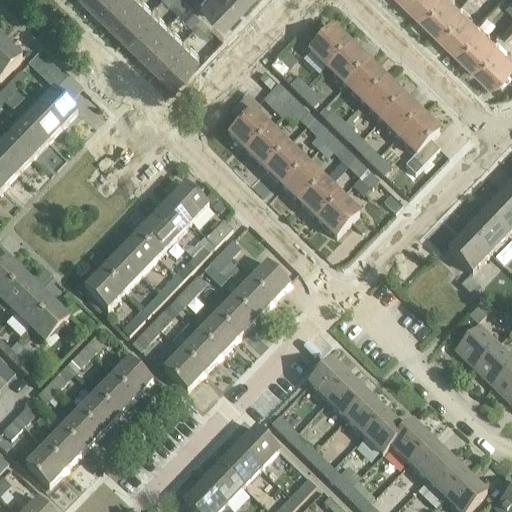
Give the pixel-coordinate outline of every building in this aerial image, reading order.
[(101,0),(95,8),(110,23),(132,0),(101,0)] [(132,0),(110,23),(126,38),(152,11),(141,0),(132,0)] [(181,0),(169,0),(167,3),(179,15),(188,6),(181,0)] [(224,25),(242,6),(236,0),(201,0),(200,1),(224,25)] [(433,0),(405,0),(420,14),(433,0)] [(433,0),(420,14),(438,31),(460,8),(452,0),(433,0)] [(460,8),(438,31),(456,48),(478,25),(460,8)] [(168,26),(152,11),(126,38),(142,53),(168,26)] [(195,30),(203,21),(194,13),(186,21),(195,30)] [(203,21),(195,30),(203,38),(212,29),(203,21)] [(456,48),(473,65),(496,42),(478,25),(456,48)] [(511,25),(501,36),(509,43),(511,40),(511,25)] [(142,53),(158,68),(184,41),(168,26),(142,53)] [(328,72),(351,49),(333,32),(310,55),(328,72)] [(184,41),(158,68),(173,83),(199,56),(184,41)] [(511,58),(496,42),(473,65),(491,83),(511,61),(511,58)] [(7,47),(0,53),(0,85),(23,62),(7,47)] [(328,72),(346,89),(369,66),(351,49),(328,72)] [(288,54),(279,64),(288,73),(290,74),(299,64),(288,54)] [(369,66),(346,89),(364,106),(386,84),(369,66)] [(21,76),(27,82),(34,74),(28,68),(21,76)] [(265,77),(260,82),(272,94),(277,88),(265,77)] [(298,81),(290,88),(302,100),(310,92),(298,81)] [(386,84),(364,106),(382,123),(404,101),(386,84)] [(297,102),(280,86),(277,88),(272,94),(265,101),(282,118),(297,102)] [(6,92),(0,97),(0,101),(4,105),(11,97),(6,92)] [(322,104),(310,92),(302,100),(315,112),(322,104)] [(39,109),(63,132),(78,116),(54,93),(39,109)] [(404,101),(382,123),(400,140),(422,118),(404,101)] [(297,102),(282,118),(294,129),(301,122),(302,123),(310,115),(297,102)] [(24,125),(48,147),(63,132),(39,109),(24,125)] [(253,115),(230,138),(248,156),(270,132),(253,115)] [(326,124),(337,135),(345,126),(334,116),(326,124)] [(422,118),(400,140),(418,157),(412,162),(413,162),(406,169),(415,179),(440,153),(431,144),(440,136),(422,118)] [(48,147),(24,125),(9,140),(33,163),(48,147)] [(345,126),(337,135),(355,152),(363,143),(345,126)] [(313,137),(324,148),(332,140),(321,128),(313,137)] [(248,156),(266,173),(288,149),(270,132),(248,156)] [(33,163),(9,140),(0,149),(0,161),(18,179),(33,163)] [(342,165),(350,157),(332,140),(324,148),(342,165)] [(355,152),(372,169),(381,161),(363,143),(355,152)] [(284,190),(306,167),(288,149),(266,173),(284,190)] [(342,165),(360,183),(368,174),(350,157),(342,165)] [(18,179),(0,161),(0,191),(3,194),(18,179)] [(381,161),(372,169),(385,181),(393,172),(381,161)] [(301,207),(324,184),(306,167),(284,190),(301,207)] [(368,174),(360,183),(353,190),(364,201),(380,186),(368,174)] [(319,224),(342,201),(324,184),(301,207),(319,224)] [(511,208),(511,187),(502,199),(511,208)] [(169,205),(192,228),(209,210),(186,188),(169,205)] [(211,196),(205,202),(220,216),(221,215),(225,219),(229,215),(225,211),(226,210),(211,196)] [(511,236),(511,208),(502,199),(484,217),(508,240),(511,236)] [(342,201),(319,224),(337,242),(360,218),(342,201)] [(152,222),(175,245),(192,228),(169,205),(152,222)] [(508,240),(484,217),(466,235),(490,259),(508,240)] [(152,222),(135,240),(159,262),(175,245),(152,222)] [(208,242),(207,242),(217,251),(235,233),(225,223),(207,241),(208,242)] [(490,259),(466,235),(448,254),(466,271),(472,277),(490,259)] [(159,262),(135,240),(119,257),(142,280),(159,262)] [(193,262),(200,269),(217,251),(207,242),(207,243),(209,245),(193,262)] [(234,244),(223,256),(230,263),(242,252),(234,244)] [(0,273),(9,263),(0,254),(0,273)] [(219,275),(230,263),(223,256),(211,268),(219,275)] [(142,280),(119,257),(102,275),(125,297),(142,280)] [(193,262),(176,279),(183,286),(200,269),(193,262)] [(0,303),(25,278),(9,263),(0,273),(0,303)] [(250,285),(273,307),(291,289),(268,267),(250,285)] [(466,271),(455,282),(462,288),(469,280),(472,277),(466,271)] [(125,297),(102,275),(85,292),(108,314),(125,297)] [(25,278),(0,303),(0,311),(4,316),(9,311),(16,317),(40,293),(25,278)] [(176,279),(160,297),(166,304),(183,286),(176,279)] [(198,280),(187,292),(196,301),(207,289),(198,280)] [(462,288),(473,300),(481,292),(469,280),(462,288)] [(233,302),(256,325),(273,307),(250,285),(233,302)] [(184,313),(196,301),(187,292),(175,304),(184,313)] [(55,308),(40,293),(16,317),(24,325),(19,331),(26,337),(31,332),(55,308)] [(160,297),(143,314),(150,321),(166,304),(160,297)] [(256,325),(233,302),(216,320),(239,343),(256,325)] [(70,322),(55,308),(31,332),(46,347),(70,322)] [(481,308),(470,320),(477,327),(489,316),(481,308)] [(150,321),(143,314),(123,335),(130,342),(150,321)] [(164,316),(153,328),(161,335),(173,324),(164,316)] [(199,337),(199,338),(222,360),(239,343),(216,320),(199,337)] [(140,356),(161,335),(153,328),(133,348),(140,356)] [(182,356),(205,378),(222,360),(199,338),(199,337),(189,328),(182,335),(192,345),(182,356)] [(456,355),(474,373),(499,348),(481,330),(456,355)] [(0,350),(7,357),(12,352),(0,340),(0,350)] [(84,352),(93,361),(104,349),(95,341),(84,352)] [(7,357),(21,371),(26,366),(25,365),(31,358),(18,346),(16,347),(12,352),(7,357)] [(474,373),(493,391),(511,371),(511,360),(499,348),(474,373)] [(76,379),(93,361),(84,352),(67,370),(76,379)] [(205,378),(182,356),(164,373),(188,396),(205,378)] [(16,377),(0,360),(0,376),(9,385),(16,377)] [(136,403),(153,385),(130,362),(113,380),(136,403)] [(309,389),(327,406),(351,382),(333,364),(309,389)] [(59,397),(76,379),(67,370),(50,388),(59,397)] [(511,371),(493,391),(511,409),(511,408),(511,371)] [(0,392),(1,393),(9,385),(0,376),(0,392)] [(95,398),(119,421),(136,403),(113,380),(95,398)] [(351,382),(327,406),(345,424),(369,399),(351,382)] [(47,408),(59,397),(50,388),(39,400),(47,408)] [(95,398),(78,415),(101,439),(119,421),(95,398)] [(345,424),(364,441),(387,417),(369,399),(345,424)] [(35,420),(27,412),(16,424),(24,432),(35,420)] [(61,433),(84,456),(101,439),(78,415),(61,433)] [(383,460),(392,451),(391,450),(406,435),(405,434),(387,417),(364,441),(383,460)] [(272,428),(284,439),(291,432),(279,420),(272,428)] [(24,432),(16,424),(3,436),(12,445),(13,444),(24,432)] [(391,450),(392,451),(409,467),(432,444),(414,426),(405,434),(406,435),(391,450)] [(43,451),(67,474),(84,456),(61,433),(43,451)] [(280,456),(257,434),(256,433),(238,451),(262,474),(280,456)] [(297,452),(308,463),(316,455),(304,444),(297,452)] [(409,467),(428,485),(451,461),(432,444),(409,467)] [(43,451),(26,468),(50,492),(67,474),(43,451)] [(220,469),(244,493),(262,474),(238,451),(220,469)] [(327,467),(316,455),(308,463),(320,474),(327,467)] [(428,485),(446,503),(469,479),(451,461),(428,485)] [(202,487),(227,511),(244,493),(220,469),(202,487)] [(469,479),(446,503),(455,511),(473,511),(487,497),(469,479)] [(333,487),(345,498),(352,491),(341,480),(333,487)] [(3,482),(0,485),(0,500),(1,502),(12,490),(3,482)] [(290,501),(298,509),(316,491),(308,483),(290,501)] [(184,506),(190,511),(225,511),(227,511),(202,487),(184,506)] [(364,502),(352,491),(345,498),(356,510),(364,502)] [(511,511),(511,494),(496,511),(511,511)] [(295,511),(298,509),(290,501),(280,511),(295,511)] [(324,507),(329,511),(340,511),(341,511),(329,501),(324,507)] [(29,511),(48,511),(39,503),(29,511)]
